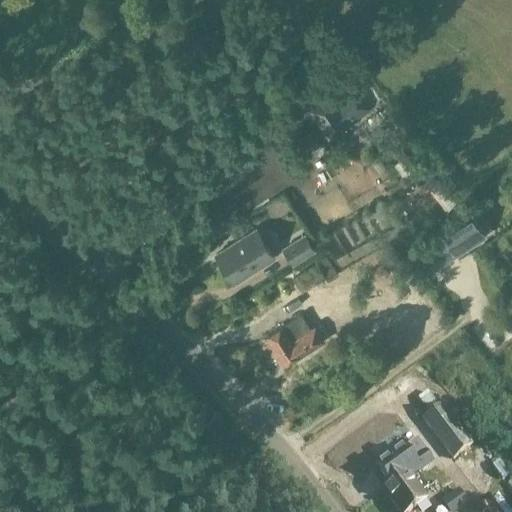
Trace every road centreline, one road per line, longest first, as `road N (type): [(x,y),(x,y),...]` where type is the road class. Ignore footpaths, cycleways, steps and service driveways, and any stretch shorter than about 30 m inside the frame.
road 1 (tertiary): [(0,175),(224,384),(330,511)]
road 2 (unknown): [(0,87),(199,0)]
